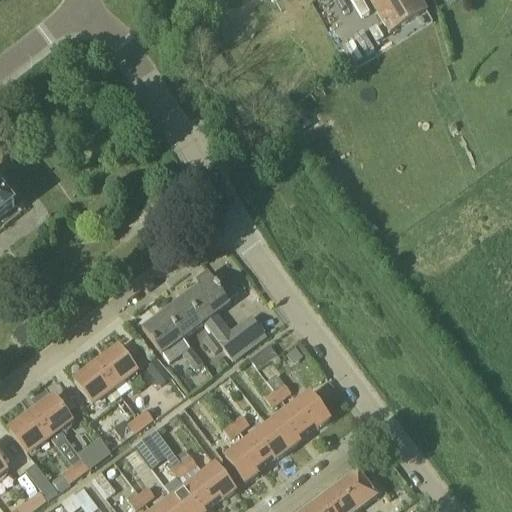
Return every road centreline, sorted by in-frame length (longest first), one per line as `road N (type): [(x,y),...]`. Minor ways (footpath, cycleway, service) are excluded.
road 1 (residential): [(0,397),(233,219)]
road 2 (residential): [(233,219),(122,40),(82,8)]
road 3 (residential): [(384,430),(233,219)]
road 4 (residential): [(278,511),(384,430)]
